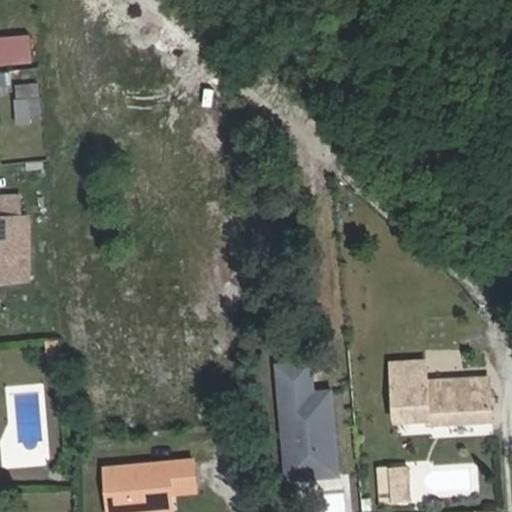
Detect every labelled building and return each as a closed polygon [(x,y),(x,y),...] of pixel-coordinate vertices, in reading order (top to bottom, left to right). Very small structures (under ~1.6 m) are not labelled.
[(0,63),(33,61),(31,34),(0,35),(0,63)] [(6,73),(0,73),(0,92),(9,91),(6,73)] [(40,119),(38,98),(26,99),(28,120),(40,119)] [(21,196),(0,196),(0,217),(21,217),(21,196)] [(0,281),(4,282),(10,279),(31,278),(29,217),(21,217),(0,217),(0,281)] [(59,341),(45,342),(46,357),(60,356),(59,341)] [(282,363),(289,443),(301,442),(303,477),(343,475),(336,390),(318,391),(316,360),(282,363)] [(430,425),(491,421),(488,377),(428,381),(430,425)] [(192,462),(170,464),(172,491),(196,489),(192,462)] [(105,470),(110,511),(125,511),(174,507),(172,491),(170,464),(105,470)] [(391,468),(392,483),(410,482),(409,467),(391,468)] [(410,482),(392,483),(393,503),(411,502),(410,482)]
